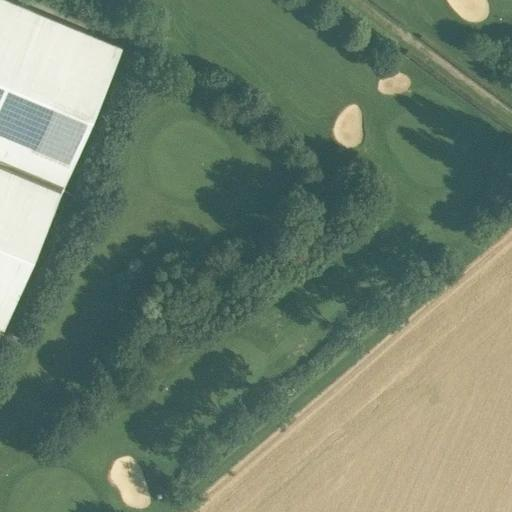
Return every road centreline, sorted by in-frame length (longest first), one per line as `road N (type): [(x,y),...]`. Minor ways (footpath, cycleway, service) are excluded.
road 1 (track): [(511,244),(201,511)]
road 2 (track): [(352,0),(511,119)]
